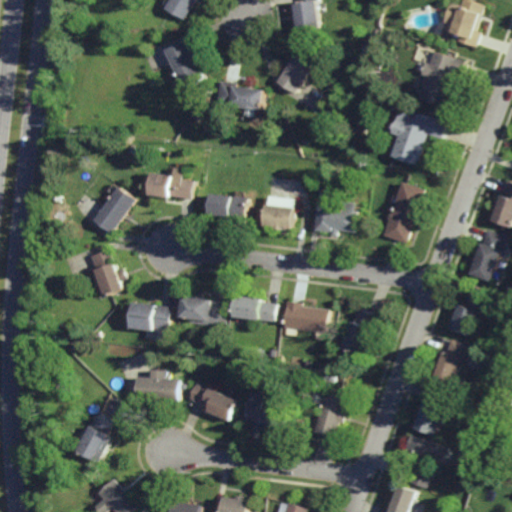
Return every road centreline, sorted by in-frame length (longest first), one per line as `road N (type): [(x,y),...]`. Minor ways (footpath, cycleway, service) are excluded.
road 1 (primary): [(13,511),(7,311),(43,0)]
road 2 (residential): [(351,511),(511,67)]
road 3 (residential): [(434,283),(171,250)]
road 4 (residential): [(364,478),(172,451)]
road 5 (primary): [(16,0),(0,136)]
